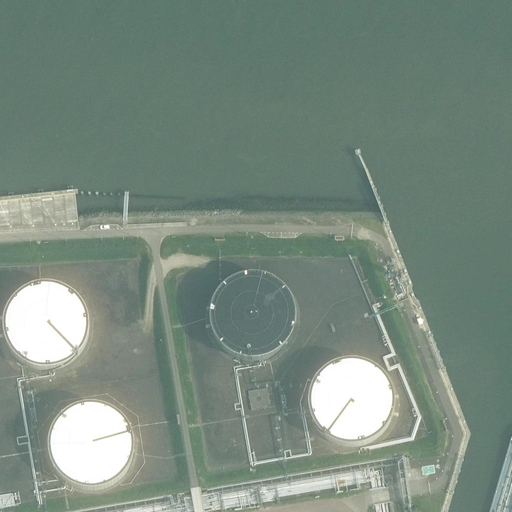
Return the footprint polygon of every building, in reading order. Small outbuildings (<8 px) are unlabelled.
[(206,313),(207,328),(214,342),(225,353),(239,360),(255,361),(270,356),(283,347),(291,334),(295,319),(293,304),(287,290),(275,279),(261,273),(246,272),(231,276),(218,285),(209,298),(206,313)] [(0,322),(2,338),(9,352),(20,362),(34,369),(50,370),(65,366),(77,357),(86,344),(90,329),(88,313),(81,299),(70,288),(56,282),(41,281),(26,285),(13,294),(4,307),(0,322)] [(304,398),(306,414),(313,428),(324,439),(338,445),(354,446),(368,442),(381,433),(390,420),(394,405),(392,389),(385,375),(374,364),(360,358),(344,357),(329,361),(317,370),(308,383),(304,398)] [(44,443),(45,459),(52,473),(63,484),(78,490),(93,491),(108,487),(121,478),(129,465),(133,450),(132,434),(125,420),(114,410),(99,403),(84,402),(69,406),(56,416),(48,428),(44,443)] [(426,492),(418,511),(438,511),(443,498),(426,492)]
